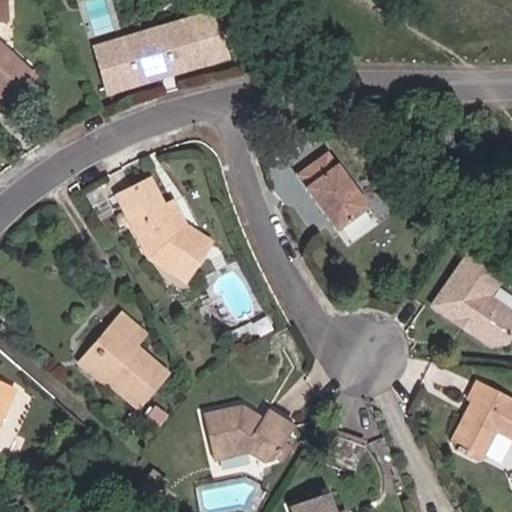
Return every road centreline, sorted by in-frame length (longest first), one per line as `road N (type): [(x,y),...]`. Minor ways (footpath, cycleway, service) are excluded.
road 1 (residential): [(511,73),(210,102)]
road 2 (residential): [(210,102),(332,349)]
road 3 (residential): [(210,102),(179,104),(25,186),(0,215)]
